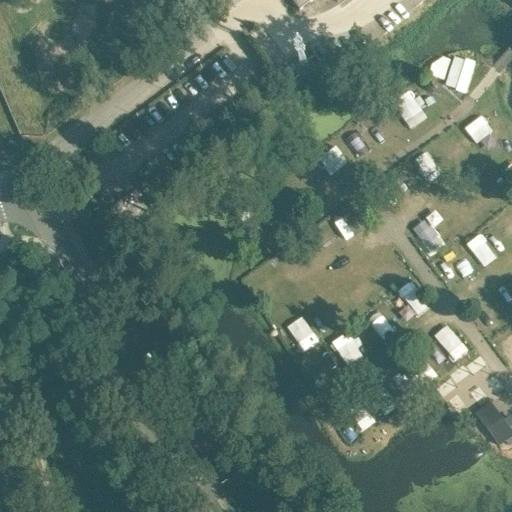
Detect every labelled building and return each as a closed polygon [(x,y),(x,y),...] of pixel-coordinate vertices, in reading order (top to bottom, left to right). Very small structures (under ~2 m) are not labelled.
[(368,33),(344,0),(284,0),(278,4),(293,24),(306,14),(336,56),(368,33)] [(310,49),(321,64),(331,57),(320,41),(310,49)] [(456,55),(445,84),(465,92),(477,63),(456,55)] [(331,175),(349,162),(337,146),(319,159),(331,175)] [(442,380),(462,413),(502,390),(482,357),(442,380)] [(493,400),(476,413),(503,447),(511,439),(511,413),(511,412),(505,417),(493,400)]
